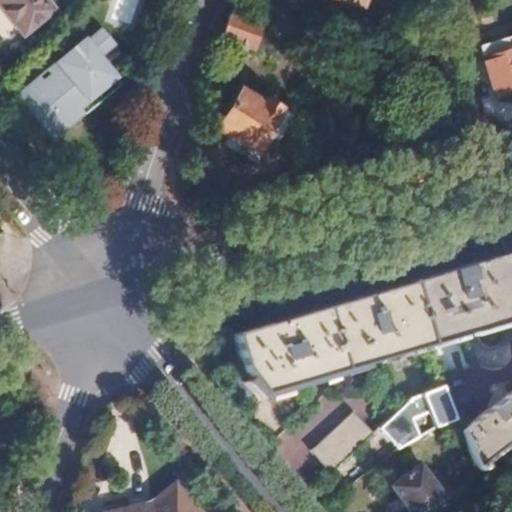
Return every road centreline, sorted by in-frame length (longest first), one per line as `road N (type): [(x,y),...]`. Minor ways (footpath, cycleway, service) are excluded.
road 1 (primary): [(511,171),(100,295)]
road 2 (residential): [(100,295),(202,0)]
road 3 (residential): [(100,295),(278,511)]
road 4 (residential): [(33,511),(100,295)]
road 5 (residential): [(100,295),(0,184)]
